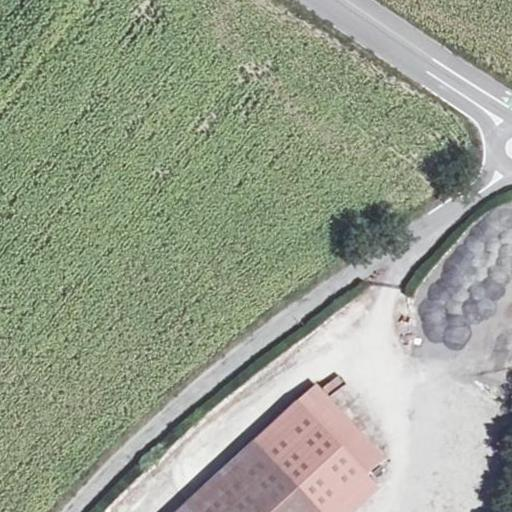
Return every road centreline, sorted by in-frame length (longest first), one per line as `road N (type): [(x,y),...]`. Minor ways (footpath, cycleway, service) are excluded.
road 1 (unclassified): [(81,511),(218,374),(330,287),(484,189),(511,156)]
road 2 (unclassified): [(321,0),(479,106),(511,141)]
